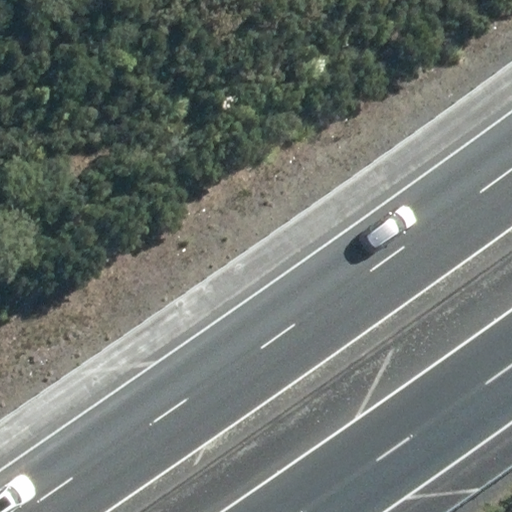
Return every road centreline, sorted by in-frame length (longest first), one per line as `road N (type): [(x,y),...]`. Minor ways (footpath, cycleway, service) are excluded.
road 1 (motorway): [(19,511),(511,166)]
road 2 (motorway): [(511,366),(304,511)]
